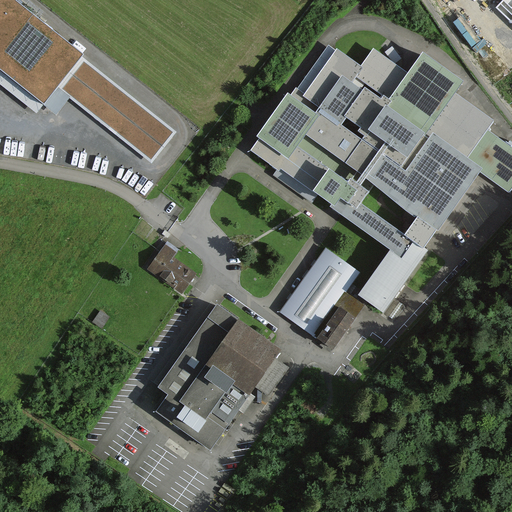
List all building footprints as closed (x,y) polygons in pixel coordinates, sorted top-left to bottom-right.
[(173,133),(7,0),(0,0),(0,69),(44,105),(59,86),(151,161),(173,133)] [(408,75),(374,50),(362,68),(330,45),(252,152),(348,221),(392,253),(360,297),(367,301),(385,314),(429,253),(425,250),(438,232),(480,174),(508,194),(511,188),(511,149),(486,131),(494,120),(457,94),(465,83),(424,54),(408,75)] [(174,251),(162,243),(146,267),(184,293),(197,275),(171,257),(174,251)] [(280,313),(333,350),(365,305),(347,292),(360,274),(326,250),(280,313)] [(154,413),(209,452),(257,390),(267,396),(287,368),(277,361),(284,352),(218,304),(159,386),(168,393),(154,413)] [(109,317),(99,310),(92,322),(102,328),(109,317)]
